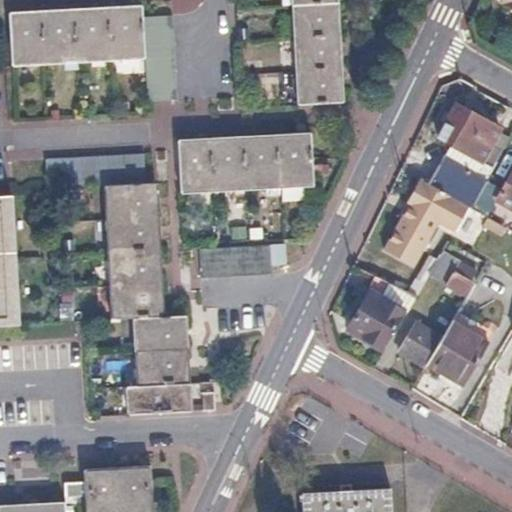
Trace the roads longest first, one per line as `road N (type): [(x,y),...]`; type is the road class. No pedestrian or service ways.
road 1 (residential): [(288,345),(431,44)]
road 2 (residential): [(511,475),(288,345)]
road 3 (residential): [(71,435),(223,433),(241,442)]
road 4 (residential): [(0,141),(161,134)]
road 5 (residential): [(71,435),(68,376),(0,381)]
